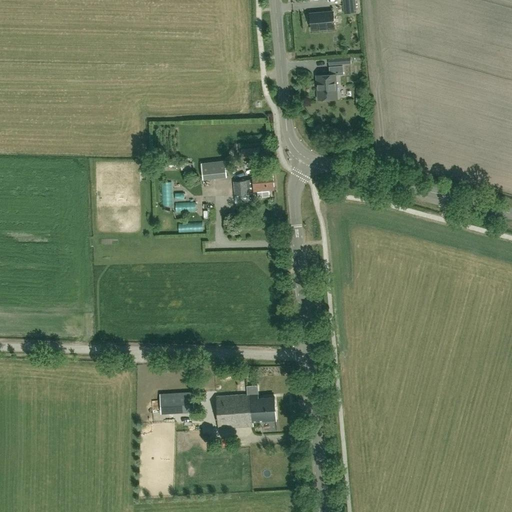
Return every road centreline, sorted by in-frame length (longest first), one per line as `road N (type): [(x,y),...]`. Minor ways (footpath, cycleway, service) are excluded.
road 1 (unclassified): [(308,355),(0,345)]
road 2 (tertiary): [(511,215),(307,158)]
road 3 (tertiary): [(308,355),(295,190),(307,158)]
road 4 (tertiary): [(307,158),(288,136),(275,0)]
road 5 (tertiary): [(324,511),(308,355)]
